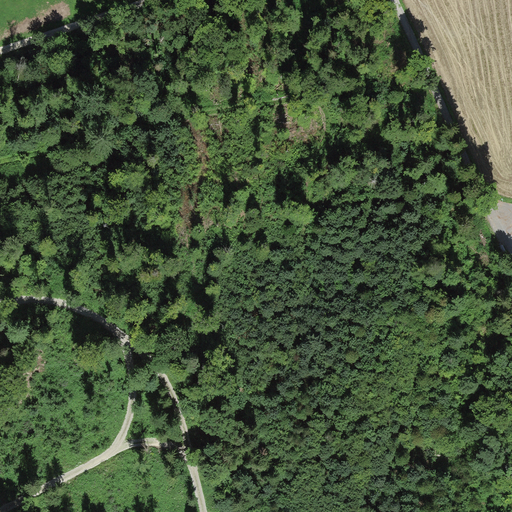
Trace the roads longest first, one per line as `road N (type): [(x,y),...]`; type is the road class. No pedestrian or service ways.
road 1 (track): [(0,303),(57,302),(98,317),(124,336),(133,380),(130,417),(116,445),(3,511)]
road 2 (residential): [(511,213),(497,218),(397,0)]
road 3 (track): [(203,511),(170,388),(124,336)]
road 4 (track): [(150,0),(0,52)]
